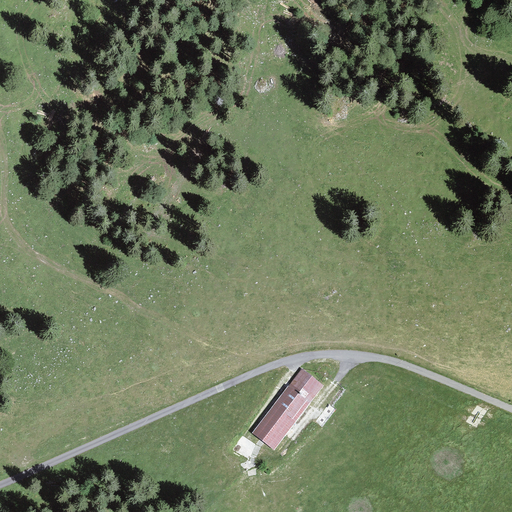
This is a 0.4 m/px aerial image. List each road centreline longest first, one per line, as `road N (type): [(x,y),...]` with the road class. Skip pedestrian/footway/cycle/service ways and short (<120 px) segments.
road 1 (track): [(258,371),(50,275),(0,236)]
road 2 (track): [(258,371),(0,485)]
road 3 (track): [(511,409),(380,359),(313,356),(258,371)]
